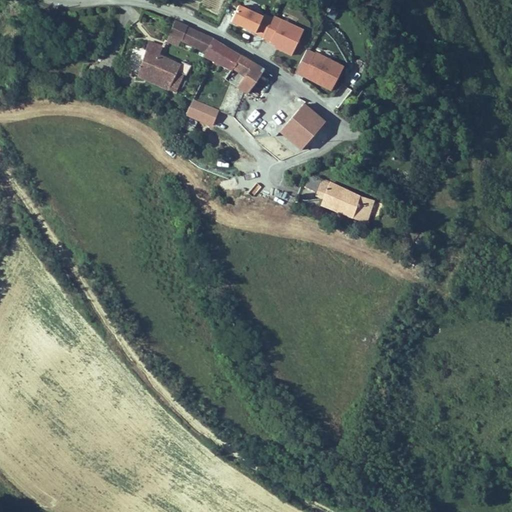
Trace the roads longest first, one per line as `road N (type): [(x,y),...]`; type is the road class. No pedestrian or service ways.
road 1 (track): [(0,162),(120,340),(185,410),(250,463),(338,511)]
road 2 (unclassified): [(119,0),(173,13),(234,42),(334,118),(335,139),(325,149),(270,168)]
